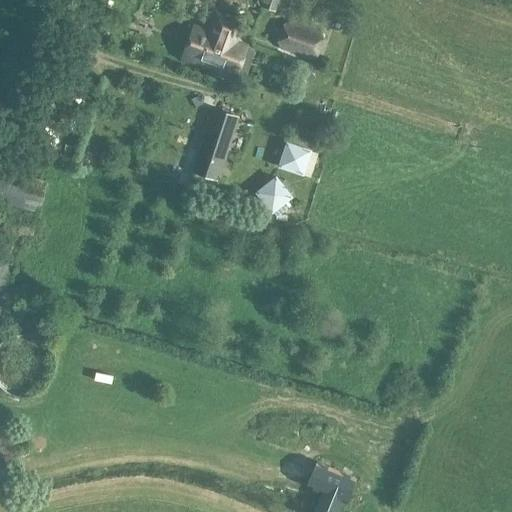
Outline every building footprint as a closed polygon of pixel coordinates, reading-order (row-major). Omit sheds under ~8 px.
[(264,0),(262,7),(275,12),(279,0),(264,0)] [(277,41),(280,49),(309,59),(319,56),(324,41),(320,33),(291,23),(283,25),(277,41)] [(212,24),(210,30),(209,31),(192,25),(181,56),(237,76),(249,44),(220,35),(222,27),(212,24)] [(212,107),(191,170),(218,180),(240,116),(212,107)] [(285,141),(276,167),(302,176),(303,175),(311,151),(311,150),(309,149),(286,142),(285,141)] [(47,180),(0,169),(0,203),(39,213),(47,180)] [(275,175),(254,192),(257,197),(270,212),(271,214),(292,197),(289,193),(280,182),(275,175)] [(0,261),(0,310),(16,268),(0,261)] [(338,496),(348,472),(311,456),(300,480),(316,486),(305,510),(309,511),(326,511),(334,494),(338,496)]
